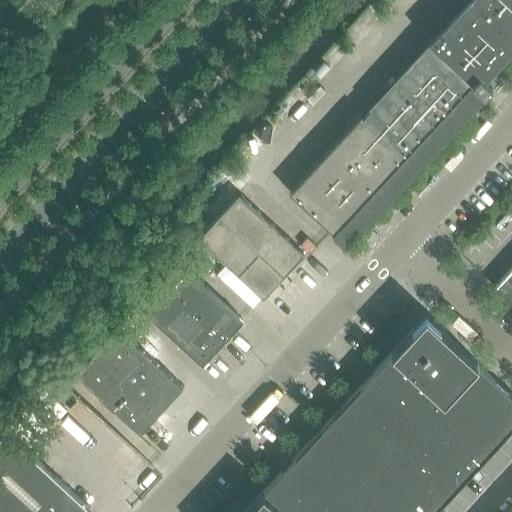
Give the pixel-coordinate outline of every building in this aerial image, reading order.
[(483,92),(491,84),(497,76),(489,68),(511,42),(511,0),(468,0),(363,115),(361,112),(288,191),(333,232),(336,234),(343,226),(346,228),(392,177),(396,181),(400,177),(481,89),(483,92)] [(303,252),(238,192),(198,236),(210,248),(230,227),(257,251),(237,273),(262,296),(303,252)] [(241,318),(177,259),(138,302),(201,361),(241,318)] [(511,266),(494,286),(511,303),(511,266)] [(181,384),(119,327),(129,317),(132,320),(133,319),(126,313),(75,369),(104,394),(140,428),(181,384)] [(409,433),(475,361),(425,315),(359,386),(409,433)] [(460,480),(511,424),(511,395),(475,361),(409,433),(460,480)] [(359,386),(326,422),(377,468),(393,450),(409,433),(359,386)] [(377,468),(326,422),(294,457),(344,503),(361,486),(377,468)] [(0,511),(95,511),(89,507),(4,428),(0,432),(0,511)] [(460,480),(409,433),(393,450),(444,498),(460,480)] [(430,511),(444,498),(393,450),(377,468),(424,511),(430,511)] [(336,511),(344,503),(294,457),(242,511),(336,511)] [(424,511),(377,468),(361,486),(389,511),(424,511)] [(389,511),(361,486),(344,503),(353,511),(389,511)] [(353,511),(344,503),(336,511),(353,511)]
